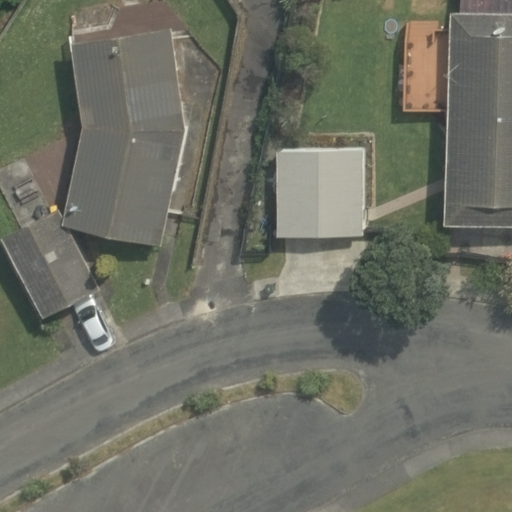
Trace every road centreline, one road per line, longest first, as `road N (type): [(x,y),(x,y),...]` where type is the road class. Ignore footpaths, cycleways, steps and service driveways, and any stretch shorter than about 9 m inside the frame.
road 1 (residential): [(0,446),(152,365),(248,338),(383,322),(511,342)]
road 2 (residential): [(511,399),(448,409),(250,511)]
